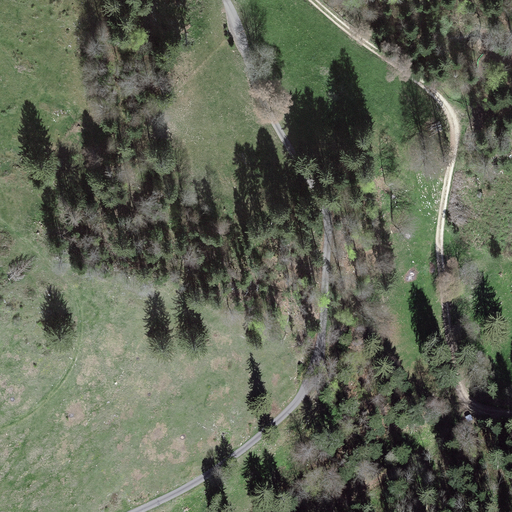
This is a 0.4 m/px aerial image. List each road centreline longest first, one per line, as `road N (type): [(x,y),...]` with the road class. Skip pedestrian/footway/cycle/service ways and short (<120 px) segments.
road 1 (unclassified): [(226,0),(261,98),(326,212),(316,362),(300,396),(258,436),(135,511)]
road 2 (track): [(313,0),(438,99),(451,125),(439,257),(458,396),(475,414),(511,417)]
road 3 (track): [(0,217),(63,275),(80,323),(64,377),(29,412),(0,426)]
